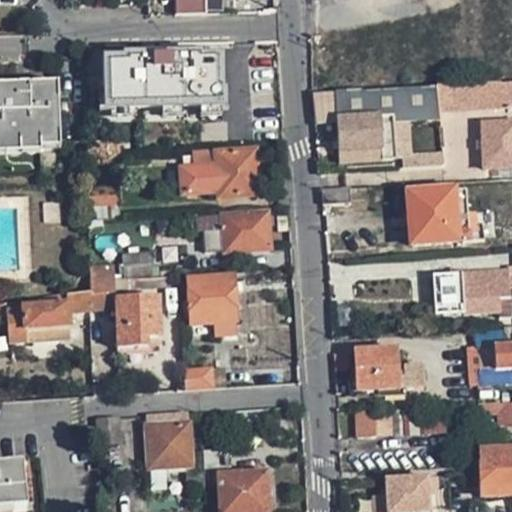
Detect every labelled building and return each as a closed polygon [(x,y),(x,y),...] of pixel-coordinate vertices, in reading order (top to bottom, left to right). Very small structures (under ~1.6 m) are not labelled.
[(174,0),(175,18),(205,17),(204,0),(174,0)] [(221,110),(221,80),(221,63),(222,52),(236,52),(236,45),(172,47),(172,64),(111,66),(104,66),(105,77),(104,112),(221,110)] [(82,78),(105,77),(104,66),(111,66),(111,48),(81,49),(82,59),(82,78)] [(0,156),(42,155),(42,150),(60,149),(57,79),(0,82),(0,156)] [(281,120),(279,80),(221,80),(221,110),(221,120),(281,120)] [(511,84),(503,85),(504,94),(511,93),(511,84)] [(511,93),(504,94),(503,85),(457,88),(458,111),(511,107),(511,93)] [(381,161),(381,138),(395,137),(394,125),(442,121),(441,107),(440,89),(376,92),(311,96),(314,126),(336,125),(338,163),(381,161)] [(483,171),(511,169),(511,125),(480,127),(483,171)] [(108,152),(107,136),(85,137),(85,153),(108,152)] [(217,199),(257,198),(255,154),(195,155),(196,167),(181,168),(181,192),(216,191),(217,199)] [(445,167),(444,154),(402,156),(403,169),(445,167)] [(117,199),(117,184),(86,185),(86,200),(117,199)] [(321,189),(322,207),(350,205),(349,188),(321,189)] [(409,197),(412,247),(483,242),(483,226),(475,226),(475,239),(466,238),(463,194),(409,197)] [(104,214),(118,214),(117,199),(86,200),(87,214),(104,214)] [(104,222),(104,214),(87,214),(87,223),(104,222)] [(268,252),(266,217),(220,219),(220,230),(201,231),(202,251),(222,251),(222,254),(268,252)] [(147,273),(146,250),(122,251),(122,274),(147,273)] [(113,278),(113,267),(89,268),(89,279),(113,278)] [(432,277),(434,317),(463,315),(497,313),(496,301),(509,300),(508,290),(511,289),(511,278),(507,278),(506,272),(494,273),(460,275),(432,277)] [(116,350),(146,349),(146,344),(159,342),(158,298),(114,300),(113,278),(89,279),(90,294),(90,312),(114,309),(116,350)] [(233,279),(188,281),(189,311),(183,311),(184,327),(190,327),(214,326),(215,340),(233,339),(233,325),(236,325),(233,279)] [(70,340),(68,328),(68,314),(90,312),(90,294),(83,295),(57,299),(38,302),(37,307),(21,308),(19,309),(18,309),(7,310),(9,344),(70,340)] [(511,370),(511,347),(493,349),(478,350),(479,371),(497,371),(511,370)] [(352,353),(354,395),(397,392),(423,390),(422,368),(396,370),(395,351),(352,353)] [(210,391),(209,372),(182,373),(184,393),(210,391)] [(511,403),(495,405),(478,406),(479,414),(496,413),(498,425),(511,425),(511,403)] [(401,410),(403,436),(447,433),(445,407),(406,409),(401,410)] [(372,412),(374,437),(391,436),(390,410),(372,412)] [(372,412),(354,413),(356,440),(374,437),(372,412)] [(190,471),(187,427),(187,415),(145,417),(145,429),(147,473),(190,471)] [(118,445),(116,419),(94,420),(96,446),(118,445)] [(511,444),(479,446),(480,475),(511,473),(511,444)] [(228,471),(227,451),(202,452),(203,472),(228,471)] [(0,511),(25,511),(21,468),(0,470),(0,511)] [(511,473),(480,475),(482,498),(511,496),(511,473)] [(265,511),(263,475),(219,479),(220,511),(265,511)] [(434,478),(382,480),(383,499),(383,511),(427,511),(426,491),(435,490),(434,478)] [(369,511),(383,511),(383,499),(369,500),(369,511)]
